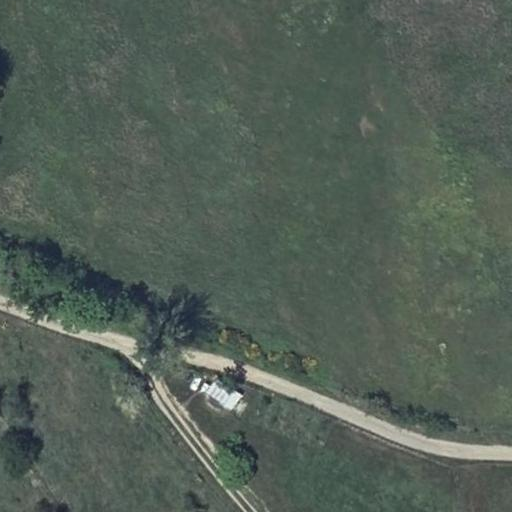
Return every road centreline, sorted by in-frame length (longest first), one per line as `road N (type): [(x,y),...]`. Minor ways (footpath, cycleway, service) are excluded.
road 1 (track): [(0,298),(278,383),(432,442),(511,454)]
road 2 (track): [(106,332),(147,370),(252,511)]
